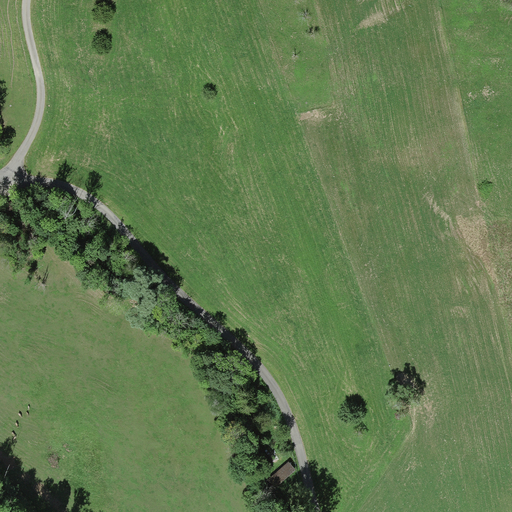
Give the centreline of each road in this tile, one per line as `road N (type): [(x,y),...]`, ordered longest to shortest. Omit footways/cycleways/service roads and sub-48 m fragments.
road 1 (unclassified): [(312,511),(284,409),(252,361),(111,217),(89,200),(12,175)]
road 2 (unclassified): [(12,175),(41,105),(25,0)]
